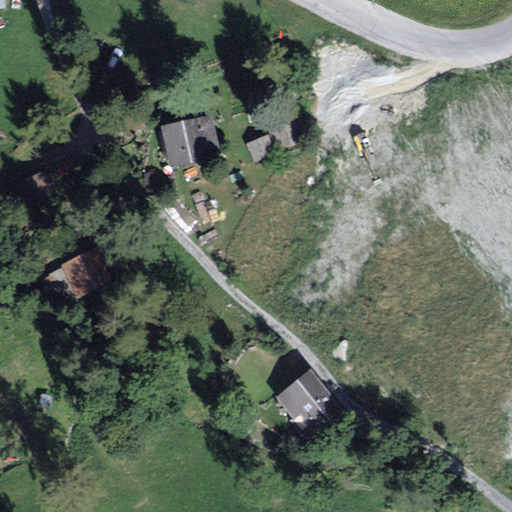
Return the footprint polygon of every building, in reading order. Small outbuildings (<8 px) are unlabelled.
[(266,124),(272,149),(306,141),(299,115),(266,124)] [(204,120),(156,129),(163,170),(211,162),(204,120)] [(265,136),(246,144),(254,164),(273,156),(265,136)] [(38,176),(12,192),(26,215),(52,199),(38,176)] [(85,255),(45,280),(64,309),(103,284),(85,255)] [(331,407),(305,376),(275,402),(301,432),(331,407)]
